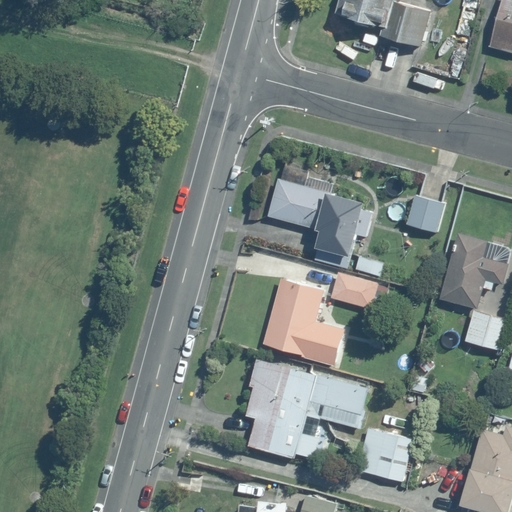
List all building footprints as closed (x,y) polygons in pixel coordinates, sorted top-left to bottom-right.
[(343,5),(341,12),(384,24),(381,32),(422,43),(432,8),(404,0),(338,0),(338,3),(343,5)] [(511,0),(499,0),(487,48),(511,55),(511,0)] [(315,248),(348,257),(363,201),(278,178),(268,216),(320,230),(315,248)] [(415,195),(407,224),(436,231),(444,203),(415,195)] [(458,233),(440,298),(477,308),(484,279),(503,284),(508,264),(484,258),(488,241),(458,233)] [(361,256),(358,268),(384,274),(387,262),(361,256)] [(338,272),(331,297),(372,308),(379,283),(338,272)] [(263,344),(334,364),(343,330),(315,322),(324,291),(281,279),(263,344)] [(474,310),(466,340),(498,349),(505,319),(474,310)] [(255,419),(248,445),(293,457),(305,411),(357,425),(367,388),(256,360),(250,385),(253,386),(245,416),(255,419)] [(459,506),(481,511),(507,511),(511,496),(511,428),(507,427),(504,436),(482,430),(471,469),(469,469),(459,506)] [(369,430),(359,471),(403,481),(413,440),(369,430)] [(306,496),(301,511),(334,511),(337,504),(306,496)] [(283,511),(284,506),(258,503),(257,511),(283,511)]
